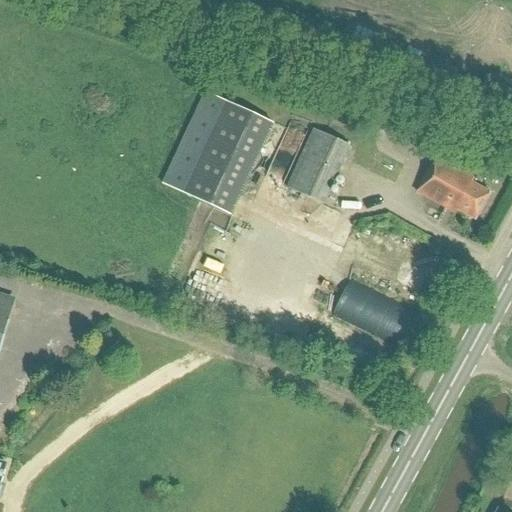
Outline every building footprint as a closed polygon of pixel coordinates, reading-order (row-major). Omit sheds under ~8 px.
[(489,80),(481,100),(494,104),(501,84),(489,80)] [(207,94),(163,185),(228,217),(272,126),(207,94)] [(312,132),(285,190),(322,207),(349,148),(312,132)] [(472,155),(461,148),(454,160),(466,167),(472,155)] [(373,158),(369,166),(388,175),(392,167),(373,158)] [(435,159),(416,194),(446,211),(448,208),(474,223),(490,196),(471,186),(473,181),(435,159)] [(420,339),(435,307),(368,276),(353,309),(420,339)] [(7,324),(14,303),(0,298),(0,350),(8,325),(7,324)] [(511,511),(511,483),(502,502),(504,503),(499,511),(511,511)]
